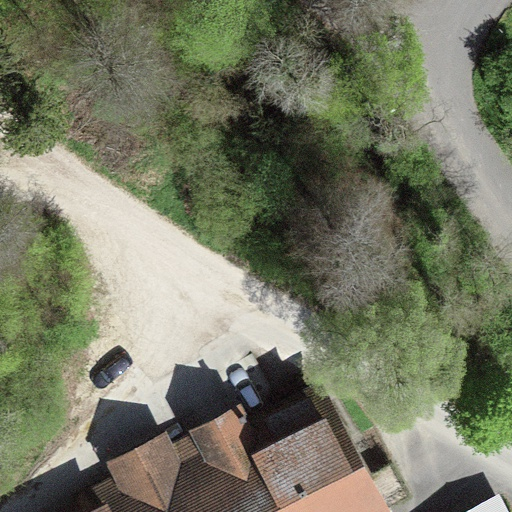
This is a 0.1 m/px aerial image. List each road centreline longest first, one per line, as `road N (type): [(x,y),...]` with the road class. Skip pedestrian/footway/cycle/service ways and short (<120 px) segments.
road 1 (track): [(29,511),(209,288)]
road 2 (track): [(46,171),(209,288)]
road 3 (residential): [(405,78),(511,230)]
